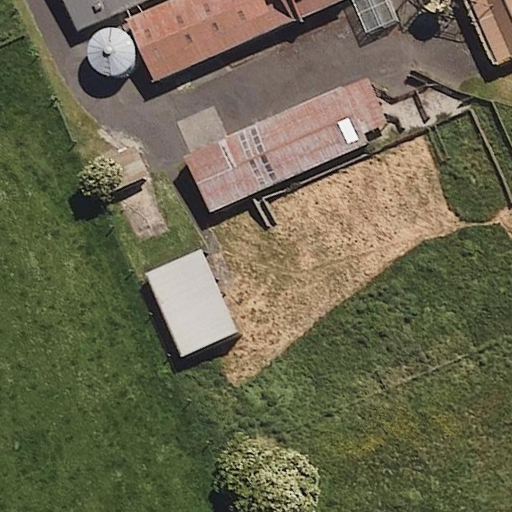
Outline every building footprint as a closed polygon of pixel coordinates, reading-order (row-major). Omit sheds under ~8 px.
[(62,0),(75,29),(124,7),(141,0),(62,0)] [(351,0),(141,0),(124,7),(159,86),(352,1),(351,0)] [(511,0),(466,0),(497,70),(511,63),(511,0)] [(119,30),(98,33),(88,52),(92,69),(111,79),(127,75),(138,56),(134,40),(119,30)] [(186,160),(209,213),(374,141),(368,128),(386,120),(369,79),(186,160)] [(242,331),(206,249),(152,272),(188,354),(242,331)]
